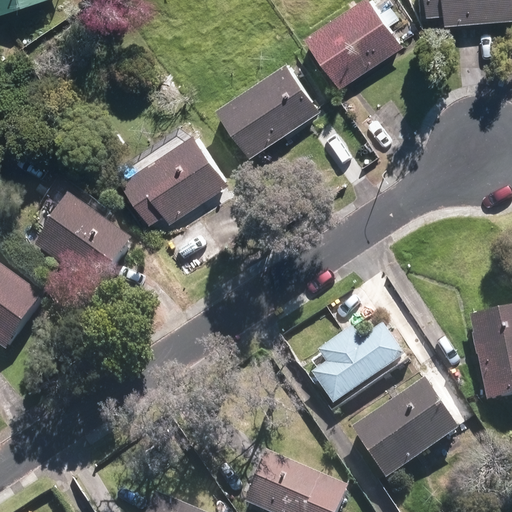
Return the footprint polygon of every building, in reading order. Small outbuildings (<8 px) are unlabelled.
[(0,0),(0,3),(3,13),(42,0),(0,0)] [(511,0),(432,0),(434,12),(445,11),(445,18),(511,11),(511,0)] [(376,2),(314,42),(344,88),(406,48),(376,2)] [(296,69),(225,113),(253,158),(324,114),(296,69)] [(209,145),(132,198),(160,238),(237,186),(209,145)] [(135,255),(70,209),(44,245),(109,291),(135,255)] [(197,226),(162,253),(184,282),(219,255),(197,226)] [(47,308),(0,271),(0,327),(20,343),(47,308)] [(511,311),(479,319),(495,399),(511,395),(511,311)] [(330,362),(313,374),(335,405),(405,355),(385,327),(361,344),(353,332),(323,353),(330,362)] [(426,381),(356,429),(389,477),(459,430),(426,381)] [(343,511),(353,491),(272,455),(252,498),(283,511),(343,511)] [(194,511),(162,498),(155,511),(194,511)]
